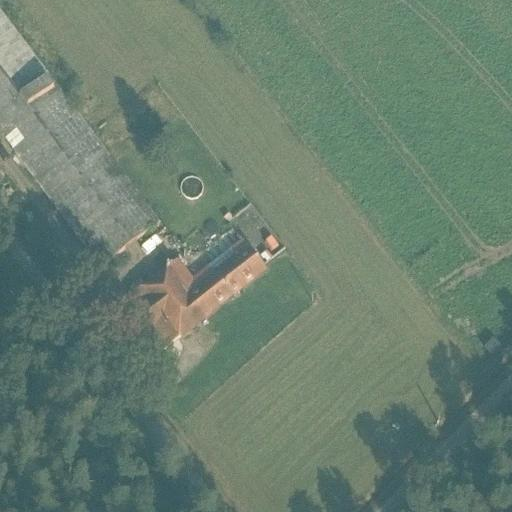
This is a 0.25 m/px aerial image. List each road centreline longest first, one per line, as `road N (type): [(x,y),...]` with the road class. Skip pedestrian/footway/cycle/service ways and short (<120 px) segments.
road 1 (track): [(219,511),(0,235)]
road 2 (unclassified): [(392,511),(511,390)]
